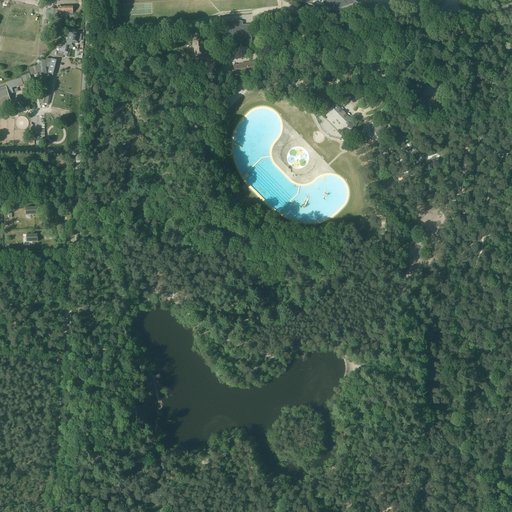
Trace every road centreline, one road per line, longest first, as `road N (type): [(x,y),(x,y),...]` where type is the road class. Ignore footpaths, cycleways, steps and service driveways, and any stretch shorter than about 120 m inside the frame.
road 1 (unclassified): [(89,0),(55,511)]
road 2 (track): [(461,254),(450,405),(459,420)]
road 3 (track): [(75,361),(68,485),(77,498)]
